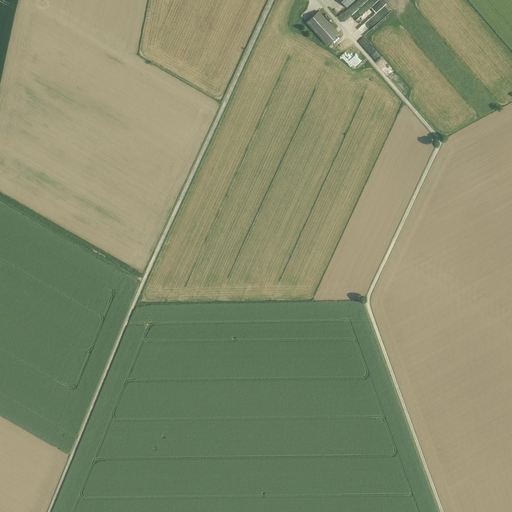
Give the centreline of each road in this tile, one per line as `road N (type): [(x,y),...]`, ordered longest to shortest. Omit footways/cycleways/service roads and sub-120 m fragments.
road 1 (unclassified): [(441,511),(367,304),(438,137),(315,0)]
road 2 (unclassified): [(49,511),(271,0)]
